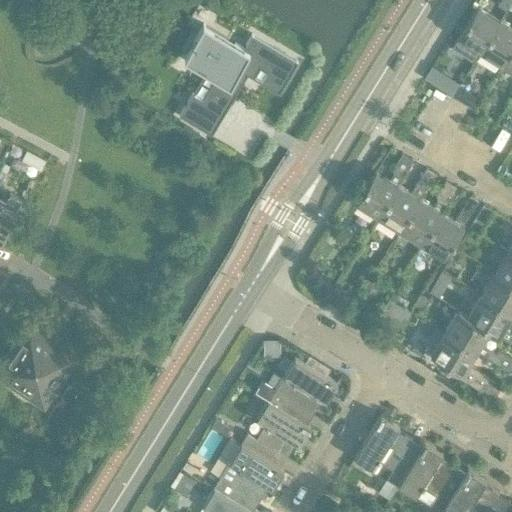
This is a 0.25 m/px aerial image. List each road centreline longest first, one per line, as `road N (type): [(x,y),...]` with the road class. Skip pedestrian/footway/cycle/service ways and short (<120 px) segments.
road 1 (tertiary): [(250,292),(428,0)]
road 2 (tertiary): [(112,511),(250,292)]
road 3 (residential): [(297,511),(380,369)]
road 4 (residential): [(380,369),(250,292)]
road 5 (residential): [(509,430),(472,424),(380,369)]
